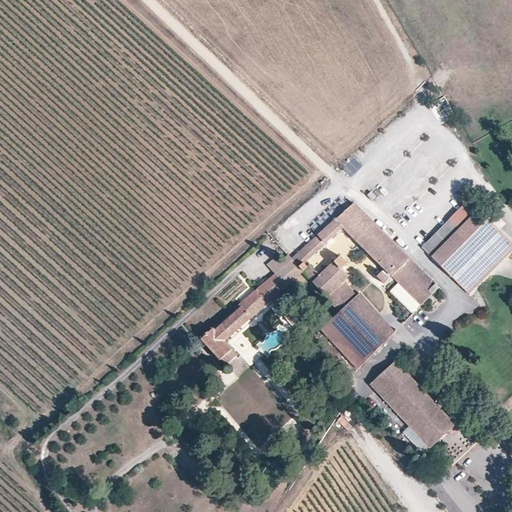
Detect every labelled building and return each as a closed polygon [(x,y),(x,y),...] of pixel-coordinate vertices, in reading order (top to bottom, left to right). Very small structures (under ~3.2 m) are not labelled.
[(378,197),(372,192),(368,196),(374,201),(378,197)] [(511,250),(511,244),(468,201),(422,247),(469,294),(498,265),(511,250)] [(374,223),(354,203),(291,261),(301,272),(311,283),(319,275),(309,265),(307,267),(304,264),(343,228),(356,240),(374,223)] [(391,275),(408,258),(374,223),(356,240),(391,275)] [(311,284),(325,298),(343,282),(348,277),(340,269),(346,264),(338,256),(319,275),(311,283),(311,284)] [(430,295),(437,287),(408,258),(391,275),(399,283),(421,304),(430,295)] [(232,348),(225,340),(301,272),(291,261),(202,340),(219,359),(232,348)] [(380,277),(384,283),(392,277),(387,272),(380,277)] [(356,296),(343,282),(325,298),(339,312),(356,296)] [(421,304),(399,283),(390,292),(412,313),(421,304)] [(393,333),(394,331),(358,293),(356,296),(339,312),(375,350),(393,333)] [(339,312),(321,329),(357,368),(375,350),(339,312)] [(219,359),(225,366),(237,355),(232,348),(219,359)] [(394,362),(371,384),(408,423),(429,446),(443,433),(453,424),(394,362)]
